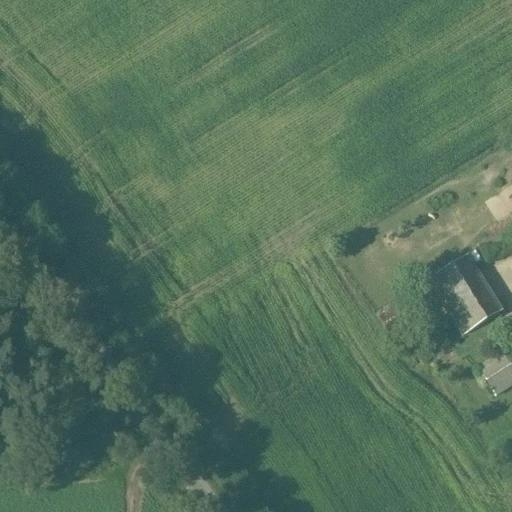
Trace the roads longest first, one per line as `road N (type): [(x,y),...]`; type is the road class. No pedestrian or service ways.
road 1 (unclassified): [(212,511),(0,231)]
road 2 (unknown): [(177,459),(345,400)]
